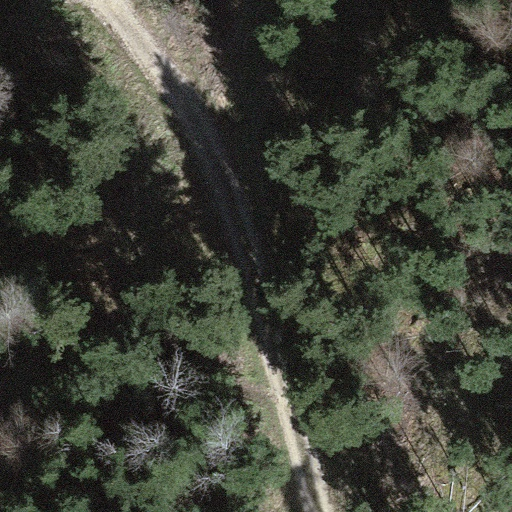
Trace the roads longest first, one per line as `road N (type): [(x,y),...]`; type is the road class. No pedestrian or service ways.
road 1 (track): [(110,0),(191,119),(228,215),(309,511)]
road 2 (track): [(0,392),(218,189)]
